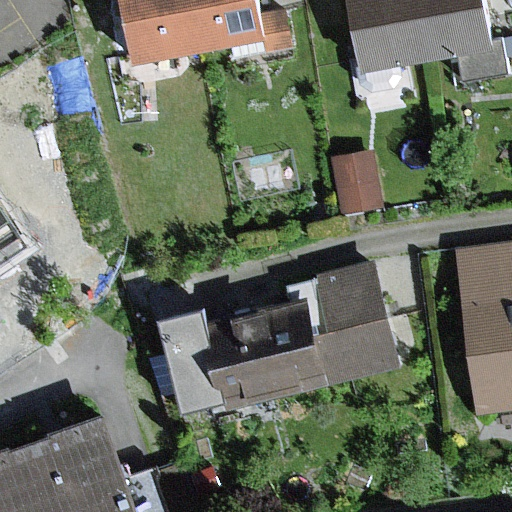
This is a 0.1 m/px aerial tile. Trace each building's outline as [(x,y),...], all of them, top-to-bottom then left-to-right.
[(195,0),(125,0),(137,58),(204,45),(195,0)] [(265,0),(195,0),(204,45),(267,34),(270,49),(296,43),(289,6),(268,10),(265,0)] [(426,0),(353,0),(364,67),(360,68),(362,81),(374,90),(397,86),(404,74),(402,61),(435,55),(426,0)] [(491,0),(426,0),(435,55),(462,51),(467,77),(511,70),(505,34),(497,35),(491,0)] [(375,149),(336,155),(344,211),(383,206),(375,149)] [(22,152),(0,156),(0,253),(41,245),(22,152)] [(511,243),(460,250),(480,413),(511,409),(511,243)] [(308,292),(213,315),(234,397),(235,404),(402,363),(377,260),(305,278),(308,292)] [(234,397),(213,315),(210,302),(165,313),(189,409),(234,397)] [(109,411),(0,449),(0,511),(126,511),(142,507),(109,411)]
